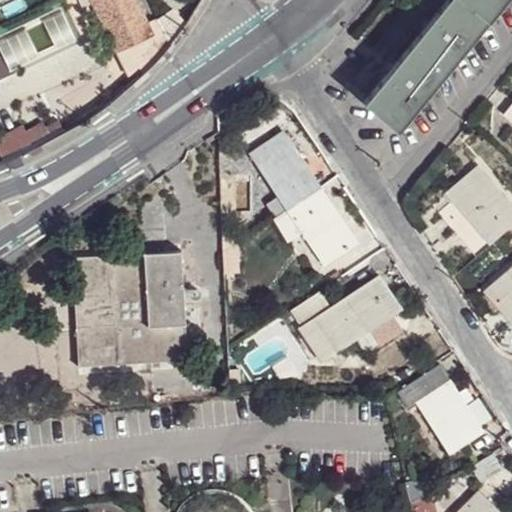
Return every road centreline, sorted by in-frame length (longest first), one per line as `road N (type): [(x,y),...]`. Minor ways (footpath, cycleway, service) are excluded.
road 1 (tertiary): [(0,240),(197,110),(249,57)]
road 2 (tertiary): [(249,57),(0,191)]
road 3 (residential): [(382,198),(511,399)]
road 4 (residential): [(382,198),(511,43)]
road 5 (residential): [(277,39),(382,198)]
